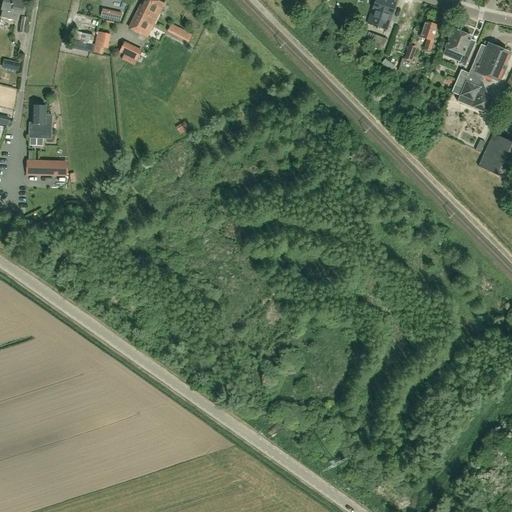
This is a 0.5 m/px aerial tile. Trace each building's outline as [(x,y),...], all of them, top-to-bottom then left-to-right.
[(17,13),(23,15),(26,0),(3,0),(1,10),(2,10),(0,17),(16,21),(17,13)] [(146,37),(163,4),(154,0),(142,0),(129,28),(146,37)] [(386,30),(395,3),(384,0),(374,0),(367,24),(386,30)] [(26,33),(28,18),(21,16),(19,33),(26,33)] [(432,40),(437,25),(424,21),(419,37),(427,39),(423,49),(430,51),(433,41),(432,40)] [(171,24),(167,31),(188,42),(192,35),(171,24)] [(454,29),(445,48),(442,55),(459,62),(458,64),(465,67),(475,42),(470,40),(471,37),(454,29)] [(94,34),(93,36),(82,33),(74,31),(70,47),(98,54),(99,48),(106,50),(107,46),(115,47),(118,34),(110,33),(109,37),(94,34)] [(372,34),(368,32),(364,42),(368,43),(368,44),(383,49),(387,40),(372,34)] [(123,43),(118,52),(136,61),(141,52),(123,43)] [(495,81),(508,52),(488,44),(487,47),(481,45),(469,74),(466,72),(461,70),(454,86),(451,92),(459,96),(457,101),(486,114),(492,99),(486,96),(487,93),(482,82),(483,81),(480,80),(483,75),(495,81)] [(404,59),(411,61),(415,49),(409,47),(404,59)] [(2,67),(19,71),(21,63),(3,59),(2,67)] [(51,116),(45,115),(45,106),(32,106),(32,123),(29,123),(29,138),(51,139),(51,116)] [(0,124),(7,126),(9,120),(0,118),(0,124)] [(506,180),(511,166),(511,142),(492,133),(477,166),(506,180)] [(479,140),(475,150),(479,152),(480,152),(485,142),(479,140)] [(27,163),(26,175),(66,177),(67,164),(27,163)]
